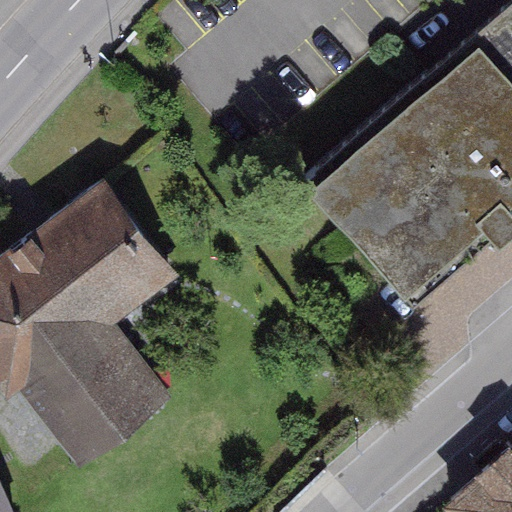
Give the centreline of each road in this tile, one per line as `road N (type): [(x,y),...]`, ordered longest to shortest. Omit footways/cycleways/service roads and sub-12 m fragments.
road 1 (residential): [(346,511),(362,486),(511,353)]
road 2 (primary): [(0,90),(83,0)]
